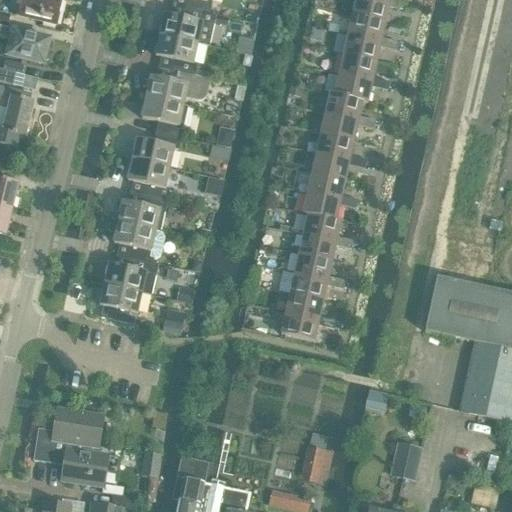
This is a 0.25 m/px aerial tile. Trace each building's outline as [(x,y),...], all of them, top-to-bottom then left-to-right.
[(42,24),(57,28),(63,0),(22,0),(19,15),(42,20),(42,24)] [(173,0),(172,7),(215,17),(216,17),(208,15),(211,3),(206,2),(206,0),(173,0)] [(370,0),(355,0),(352,16),(385,24),(388,9),(396,11),(398,2),(390,1),(389,4),(370,0)] [(164,17),(159,37),(197,45),(209,48),(215,17),(172,7),(169,18),(164,17)] [(0,25),(7,27),(10,17),(0,15),(0,25)] [(352,16),(347,36),(380,44),(381,40),(385,24),(352,16)] [(49,42),(14,33),(14,31),(0,27),(0,39),(10,42),(6,57),(43,66),(44,63),(48,61),(49,56),(47,52),(49,42)] [(347,36),(343,56),(376,63),(379,49),(387,50),(389,42),(381,40),(380,44),(347,36)] [(155,57),(160,58),(158,70),(194,78),(197,65),(193,64),(197,45),(159,37),(155,57)] [(389,42),(387,50),(395,52),(397,44),(389,42)] [(343,56),(338,76),(371,84),(372,80),(376,63),(343,56)] [(244,57),(242,68),(249,69),(251,58),(244,57)] [(5,62),(3,71),(23,76),(25,67),(5,62)] [(150,79),(145,100),(183,108),(185,99),(198,102),(200,102),(202,102),(203,101),(204,100),(205,99),(206,97),(207,95),(210,81),(194,78),(158,70),(155,80),(150,79)] [(0,84),(12,87),(15,75),(0,71),(0,84)] [(338,76),(334,96),(362,102),(362,103),(366,104),(370,88),(378,90),(380,81),(372,80),(371,84),(338,76)] [(380,81),(378,90),(386,91),(388,83),(380,81)] [(232,101),(242,103),(245,89),(236,87),(232,101)] [(0,132),(0,146),(15,150),(18,138),(24,140),(24,139),(29,140),(34,120),(29,119),(33,105),(33,104),(29,103),(31,96),(14,92),(0,88),(0,109),(7,111),(2,133),(0,132)] [(288,96),(291,96),(300,98),(302,92),(293,90),(290,89),(288,96)] [(329,95),(325,115),(358,122),(358,119),(362,103),(362,102),(334,96),(329,95)] [(156,123),(154,135),(180,140),(187,109),(183,108),(145,100),(140,120),(156,123)] [(325,115),(320,135),(353,142),(356,127),(364,129),(366,120),(358,119),(358,122),(325,115)] [(366,120),(364,129),(373,130),(374,122),(366,120)] [(136,141),(131,162),(169,171),(173,150),(178,151),(180,140),(154,135),(152,145),(136,141)] [(320,135),(316,155),(349,162),(350,158),(353,142),(320,135)] [(285,142),(282,141),(276,140),(275,146),(280,147),(284,148),(285,142)] [(316,155),(311,175),(344,183),(348,167),(356,169),(358,160),(350,158),(349,162),(316,155)] [(358,160),(356,169),(364,170),(366,162),(358,160)] [(127,182),(133,183),(130,195),(166,203),(169,190),(164,189),(169,171),(131,162),(127,182)] [(311,175),(307,195),(340,202),(341,198),(344,183),(311,175)] [(0,207),(12,210),(18,185),(5,182),(6,180),(2,179),(2,181),(0,180),(0,207)] [(122,204),(117,225),(155,233),(159,213),(164,214),(166,203),(130,195),(127,205),(122,204)] [(302,215),(307,217),(335,223),(336,221),(339,206),(347,208),(349,200),(341,198),(340,202),(307,195),(302,215)] [(349,200),(347,208),(355,210),(357,202),(349,200)] [(0,233),(6,235),(12,210),(0,207),(0,233)] [(307,217),(303,237),(336,243),(337,239),(340,223),(336,221),(335,223),(307,217)] [(113,245),(119,246),(116,258),(152,266),(153,262),(155,262),(161,258),(165,239),(161,235),(155,233),(117,225),(113,245)] [(209,234),(204,233),(201,232),(199,240),(202,241),(207,242),(209,234)] [(303,237),(298,257),(331,263),(335,248),(343,249),(345,240),(337,239),(336,243),(303,237)] [(345,240),(343,249),(351,251),(352,242),(345,240)] [(193,241),(188,267),(196,269),(201,270),(207,244),(202,243),(193,241)] [(298,257),(294,277),(327,283),(328,279),(331,263),(298,257)] [(108,266),(103,288),(141,296),(145,276),(150,277),(152,266),(116,258),(113,267),(108,266)] [(294,277),(289,296),(323,303),(326,287),(334,289),(336,281),(328,279),(327,283),(294,277)] [(336,281),(334,289),(342,291),(344,282),(336,281)] [(99,307),(103,308),(101,315),(101,318),(104,320),(113,322),(139,328),(141,315),(137,314),(141,296),(103,288),(99,307)] [(187,305),(191,306),(194,293),(190,292),(181,290),(178,302),(187,305)] [(289,296),(285,316),(318,323),(319,318),(323,303),(289,296)] [(511,300),(501,351),(511,353),(511,300)] [(317,327),(325,329),(327,320),(319,318),(318,323),(285,316),(281,336),(313,343),(317,327)] [(166,317),(164,329),(179,332),(180,332),(182,323),(182,320),(181,320),(166,317)] [(327,320),(325,329),(333,330),(335,322),(327,320)] [(461,409),(460,413),(510,425),(511,417),(511,353),(501,351),(490,348),(475,345),(461,409)] [(33,462),(49,465),(53,441),(91,447),(98,448),(103,418),(57,411),(53,433),(38,431),(33,462)] [(308,449),(301,484),(316,487),(321,465),(328,466),(329,466),(332,454),(331,454),(326,453),(329,441),(311,437),(308,449)] [(53,441),(49,465),(63,467),(60,481),(101,487),(104,488),(104,486),(108,458),(90,456),(91,447),(53,441)] [(396,445),(389,478),(414,484),(422,451),(396,445)] [(145,456),(142,477),(156,479),(160,458),(145,456)] [(178,503),(175,511),(225,511),(223,511),(226,498),(248,503),(249,499),(250,495),(223,490),(222,489),(211,487),(204,486),(204,485),(208,466),(181,459),(172,502),(178,503)] [(449,472),(446,485),(456,487),(459,475),(449,472)] [(475,485),(470,505),(495,511),(500,491),(475,485)] [(101,487),(100,495),(113,497),(121,498),(122,489),(104,486),(104,488),(101,487)] [(91,511),(121,511),(122,511),(134,511),(137,500),(121,498),(113,497),(111,509),(93,506),(91,511)] [(225,511),(246,511),(248,503),(226,498),(223,511),(225,511)] [(296,502),(293,511),(308,511),(311,505),(310,505),(296,502)]
